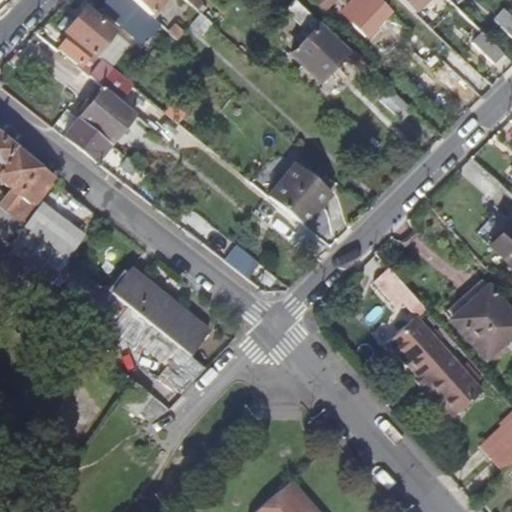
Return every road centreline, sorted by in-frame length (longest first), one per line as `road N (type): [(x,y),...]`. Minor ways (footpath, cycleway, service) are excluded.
road 1 (residential): [(0,106),(277,327)]
road 2 (residential): [(511,93),(277,327)]
road 3 (residential): [(277,327),(441,511)]
road 4 (residential): [(179,427),(277,327)]
